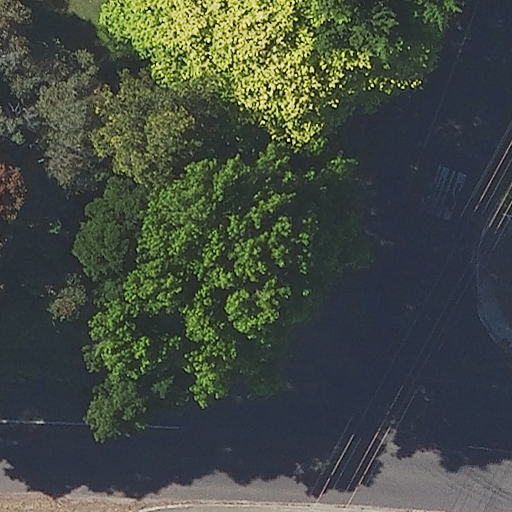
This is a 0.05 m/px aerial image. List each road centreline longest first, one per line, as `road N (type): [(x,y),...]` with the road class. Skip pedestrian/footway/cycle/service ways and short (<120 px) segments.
road 1 (residential): [(460,0),(321,433)]
road 2 (tertiary): [(0,424),(321,433)]
road 3 (unclassified): [(321,433),(511,452)]
